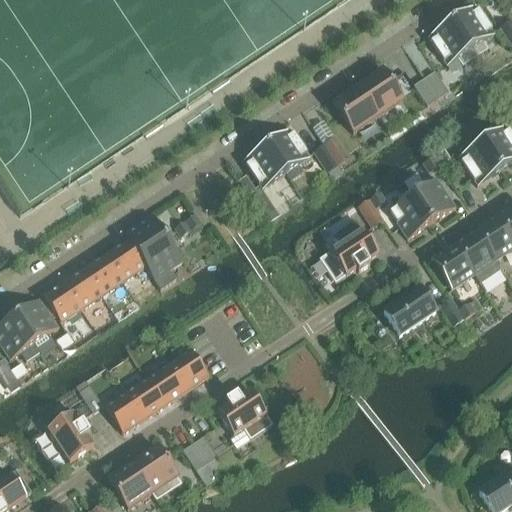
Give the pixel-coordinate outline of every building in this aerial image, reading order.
[(494,39),(475,10),(451,26),(475,62),(488,53),(483,46),(494,39)] [(511,49),(511,26),(511,25),(500,32),(511,49)] [(475,62),(451,26),(427,42),(446,71),(458,63),(462,70),(475,62)] [(402,105),(382,75),(357,91),(378,121),(402,105)] [(444,90),(435,76),(424,83),(438,103),(448,96),(444,90)] [(438,103),(424,83),(413,90),(427,110),(438,103)] [(378,121),(357,91),(333,107),(353,138),(378,121)] [(511,121),(511,108),(503,114),(509,124),(511,121)] [(511,167),(511,139),(506,130),(495,138),(490,131),(477,139),(501,175),(511,167)] [(310,162),(291,134),(267,150),(286,178),(310,162)] [(501,175),(477,139),(477,140),(481,147),(458,162),(477,191),(501,175)] [(348,163),(335,142),(324,149),(338,170),(348,163)] [(338,170),(324,149),(313,156),(327,177),(338,170)] [(286,178),(267,150),(243,166),(262,194),(286,178)] [(450,163),(444,154),(434,161),(440,170),(450,163)] [(440,170),(434,161),(423,168),(429,177),(440,170)] [(455,212),(436,183),(412,199),(431,228),(455,212)] [(386,206),(380,197),(369,205),(375,213),(386,206)] [(431,228),(412,199),(388,215),(407,244),(431,228)] [(383,225),(375,213),(369,205),(358,211),(372,232),(383,225)] [(511,210),(495,221),(511,246),(511,210)] [(167,243),(151,218),(151,219),(123,237),(139,262),(167,243)] [(196,218),(185,225),(191,234),(202,227),(196,218)] [(511,254),(511,246),(495,221),(475,235),(495,265),(511,254)] [(180,241),(191,234),(185,225),(174,232),(180,241)] [(368,266),(378,259),(362,235),(319,263),(335,288),(356,274),(358,277),(370,269),(368,266)] [(495,265),(475,235),(454,249),(474,279),(479,288),(500,274),(495,265)] [(139,262),(123,237),(122,237),(127,244),(106,258),(125,285),(145,272),(155,286),(155,285),(139,262)] [(183,266),(167,243),(139,262),(155,285),(183,266),(183,267),(183,266)] [(474,279),(454,249),(432,263),(452,294),(474,279)] [(125,285),(106,258),(85,272),(104,299),(125,285)] [(104,299),(85,272),(64,286),(83,313),(104,299)] [(83,313),(64,286),(43,300),(61,328),(83,313)] [(399,341),(435,317),(419,293),(383,317),(399,341)] [(57,331),(39,304),(40,304),(39,303),(15,320),(34,348),(58,332),(58,331),(57,331)] [(464,324),(458,315),(450,303),(440,310),(453,331),(463,325),(464,324)] [(464,324),(475,317),(469,308),(458,315),(464,324)] [(34,348),(15,320),(0,329),(0,349),(10,364),(10,365),(20,357),(26,366),(40,357),(34,348)] [(73,347),(67,338),(56,345),(62,354),(73,347)] [(208,382),(190,354),(168,369),(186,396),(208,382)] [(0,381),(6,391),(17,384),(11,375),(3,363),(0,365),(0,381)] [(22,368),(11,375),(17,384),(28,376),(22,368)] [(186,396),(168,369),(147,383),(165,410),(186,396)] [(165,410),(147,383),(126,397),(144,424),(165,410)] [(103,411),(90,390),(79,397),(93,418),(103,411)] [(273,429),(250,395),(239,402),(237,399),(226,407),(228,410),(217,417),(233,441),(243,434),(250,444),(273,429)] [(144,424),(126,397),(104,411),(123,439),(144,424)] [(94,451),(87,440),(90,438),(82,427),(79,429),(72,418),(48,434),(70,467),(94,451)] [(204,441),(193,448),(207,468),(218,461),(204,441)] [(196,475),(207,468),(193,448),(183,455),(196,475)] [(182,488),(157,451),(132,468),(152,498),(156,505),(182,488)] [(511,465),(511,466),(511,467),(511,475),(479,497),(488,511),(507,511),(511,509),(511,465)] [(131,511),(152,498),(132,468),(108,484),(126,511),(131,511)] [(0,511),(10,511),(33,497),(32,496),(31,496),(17,475),(18,475),(17,474),(0,484),(0,511)]
